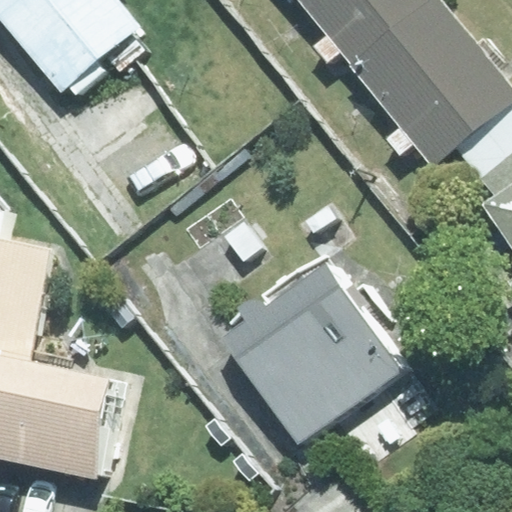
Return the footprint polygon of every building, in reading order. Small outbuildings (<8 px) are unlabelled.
[(149,27),(127,0),(0,0),(0,5),(70,91),(149,27)] [(305,0),(439,167),(511,109),(511,75),(451,0),(305,0)] [(511,190),(488,207),(511,243),(511,190)] [(60,244),(0,232),(0,452),(105,474),(124,377),(37,360),(60,244)] [(410,369),(333,257),(226,330),(304,442),(410,369)]
